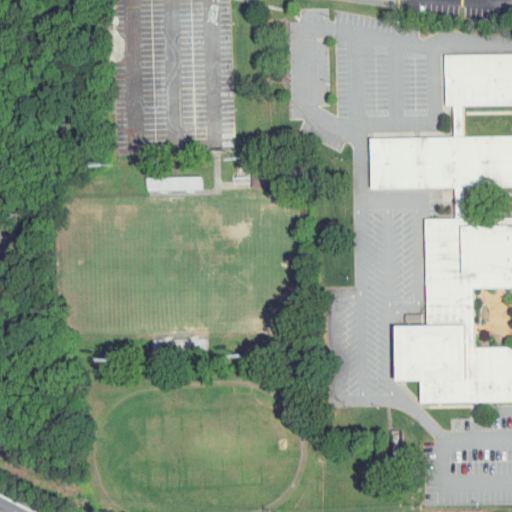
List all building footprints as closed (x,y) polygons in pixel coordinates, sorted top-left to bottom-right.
[(447,54),(511,54),(511,105),(465,105),(455,105),(448,105),(447,54)] [(456,137),(455,105),(465,105),(465,137),(456,137)] [(511,136),(372,139),(373,191),(511,188),(511,136)] [(241,180),(262,181),(262,161),(242,160),(241,180)] [(134,169),(193,168),(193,183),(135,184),(134,169)] [(457,189),(458,219),(466,218),(466,189),(457,189)] [(428,219),(429,324),(400,324),(401,381),(421,380),(422,403),(511,401),(511,224),(466,225),(466,218),(458,219),(428,219)] [(196,345),(196,331),(138,332),(138,346),(196,345)]
